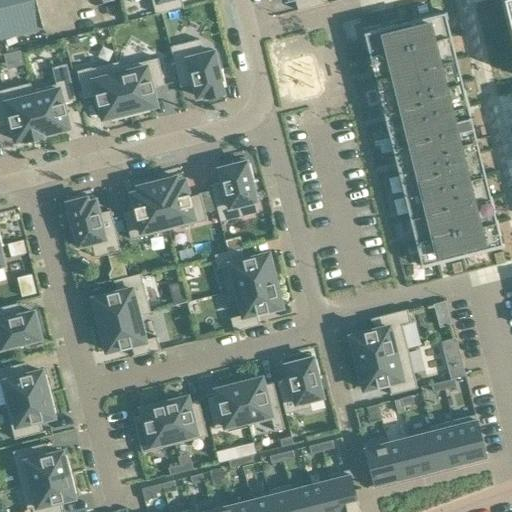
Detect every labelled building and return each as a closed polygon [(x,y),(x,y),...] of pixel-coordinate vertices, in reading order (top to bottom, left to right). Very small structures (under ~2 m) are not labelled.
[(0,0),(0,38),(43,27),(35,0),(0,0)] [(151,0),(155,14),(183,7),(181,0),(151,0)] [(326,0),(295,0),(298,10),(327,3),(326,0)] [(364,33),(369,52),(423,267),(504,246),(445,12),(364,33)] [(200,39),(170,47),(180,87),(194,83),(197,97),(205,95),(206,98),(224,93),(223,87),(226,86),(222,71),(223,71),(222,68),(218,69),(214,51),(203,54),(200,39)] [(24,68),(20,53),(14,55),(18,70),(24,68)] [(164,85),(157,58),(119,68),(118,68),(120,76),(130,115),(149,110),(148,107),(156,105),(152,91),(153,91),(152,87),(164,85)] [(120,76),(118,68),(119,68),(117,62),(91,69),(91,67),(77,71),(84,98),(96,95),(98,105),(99,105),(103,118),(110,116),(111,120),(130,115),(120,76)] [(32,90),(31,91),(33,98),(42,136),(43,136),(61,131),(61,129),(68,127),(65,114),(66,113),(63,103),(75,100),(66,64),(52,68),(56,84),(32,90)] [(30,83),(0,90),(0,125),(10,123),(11,127),(12,127),(15,140),(23,139),(24,142),(44,137),(43,136),(42,136),(33,98),(31,91),(32,90),(30,83)] [(211,185),(220,222),(258,212),(251,183),(251,182),(255,181),(255,179),(254,179),(250,164),(246,165),(245,160),(227,165),(227,166),(219,168),(223,182),(211,185)] [(168,229),(206,219),(200,193),(198,193),(198,194),(189,197),(188,193),(187,193),(184,180),(177,182),(175,177),(156,182),(168,229)] [(168,229),(156,182),(137,187),(139,191),(131,193),(134,206),(134,207),(135,210),(126,213),(126,212),(124,212),(130,239),(168,229)] [(120,251),(110,210),(98,213),(96,204),(95,200),(87,202),(86,199),(81,200),(81,199),(80,199),(81,200),(73,202),(73,201),(72,201),(72,202),(67,203),(69,210),(66,211),(69,226),(69,229),(74,227),(78,245),(91,242),(95,257),(120,251)] [(23,240),(8,243),(11,256),(26,252),(23,240)] [(270,261),(268,253),(254,257),(254,256),(243,259),(240,250),(242,249),(241,248),(214,255),(217,268),(230,265),(236,288),(276,278),(271,260),(270,261)] [(503,252),(495,254),(498,263),(506,261),(503,252)] [(463,271),(461,262),(453,264),(455,273),(463,271)] [(113,280),(127,277),(124,266),(110,269),(107,273),(109,281),(113,280)] [(138,315),(150,312),(140,273),(127,277),(113,280),(114,282),(115,282),(117,291),(106,293),(106,294),(93,298),(95,305),(93,306),(98,326),(138,315)] [(274,309),(281,307),(279,299),(281,299),(276,278),(236,288),(242,315),(230,318),(234,331),(261,324),(260,323),(258,323),(256,314),(268,311),(268,310),(272,309),(272,310),(274,309)] [(17,303),(0,307),(0,347),(2,348),(3,352),(23,347),(23,346),(38,342),(37,339),(41,338),(36,319),(35,319),(33,311),(20,315),(17,303)] [(407,350),(400,325),(410,322),(407,309),(370,318),(371,320),(372,320),(374,329),(363,332),(363,333),(350,336),(352,344),(351,344),(355,363),(407,350)] [(160,350),(156,337),(144,340),(138,315),(98,326),(103,344),(104,343),(106,351),(114,349),(114,350),(116,349),(115,348),(120,347),(120,349),(132,346),(134,355),(132,355),(133,356),(160,350)] [(417,388),(407,350),(355,363),(360,382),(361,382),(363,389),(377,386),(388,384),(391,393),(389,393),(390,395),(417,388)] [(277,381),(285,414),(311,407),(309,400),(322,396),(317,378),(321,377),(321,375),(320,375),(316,360),(313,361),(312,356),(293,361),(293,362),(286,364),(289,378),(277,381)] [(0,368),(0,382),(5,404),(51,393),(48,381),(44,382),(41,370),(27,374),(24,362),(0,368)] [(258,377),(240,382),(240,383),(236,384),(246,423),(247,425),(271,419),(274,431),(284,428),(273,383),(263,385),(261,378),(258,378),(258,377)] [(456,386),(454,378),(443,381),(444,389),(456,386)] [(444,389),(443,381),(431,384),(433,392),(444,389)] [(246,423),(236,384),(236,383),(234,384),(221,388),(220,387),(218,388),(215,389),(217,397),(208,399),(215,429),(223,427),(223,428),(246,423)] [(53,404),(51,393),(5,404),(14,439),(42,432),(39,420),(53,417),(50,405),(53,404)] [(411,395),(400,398),(402,406),(413,403),(411,395)] [(184,396),(165,401),(165,402),(164,402),(174,444),(207,436),(198,402),(189,404),(187,396),(184,397),(184,396)] [(402,406),(400,398),(394,400),(397,412),(403,411),(402,406)] [(174,444),(164,402),(162,403),(162,402),(159,402),(160,403),(146,407),(146,406),(143,407),(144,407),(141,408),(143,416),(133,418),(142,452),(174,444)] [(378,404),(366,406),(370,423),(382,420),(378,404)] [(476,415),(452,421),(463,462),(486,456),(476,415)] [(463,462),(452,421),(430,426),(441,468),(463,462)] [(441,468),(430,426),(431,431),(409,436),(419,473),(441,468)] [(291,436),(280,439),(282,447),(293,444),(291,436)] [(419,473),(409,436),(388,442),(387,437),(386,437),(397,479),(419,473)] [(374,485),(397,479),(386,437),(363,443),(374,485)] [(12,451),(21,486),(71,473),(68,462),(65,463),(62,451),(48,455),(45,443),(12,451)] [(216,449),(218,459),(255,453),(253,443),(216,449)] [(320,447),(322,455),(333,452),(331,444),(320,447)] [(320,447),(308,450),(310,458),(322,455),(320,447)] [(283,461),(294,458),(292,450),(281,453),(283,461)] [(283,461),(281,453),(269,456),(271,464),(283,461)] [(239,461),(241,469),(253,466),(251,458),(244,460),(239,461)] [(193,469),(191,461),(179,464),(181,472),(193,469)] [(228,464),(229,472),(241,469),(239,461),(228,464)] [(181,472),(179,464),(168,467),(170,475),(181,472)] [(221,468),(220,468),(210,471),(214,486),(225,483),(221,468)] [(349,469),(328,475),(337,511),(349,511),(359,509),(349,469)] [(74,484),(71,473),(21,486),(27,509),(32,508),(32,511),(62,511),(59,501),(73,497),(70,485),(74,484)] [(204,481),(202,473),(190,476),(192,484),(204,481)] [(337,511),(328,475),(327,475),(329,479),(310,484),(316,511),(337,511)] [(176,488),(174,480),(162,483),(164,491),(176,488)] [(162,483),(141,489),(144,500),(158,497),(156,493),(164,491),(162,483)] [(316,511),(310,484),(292,489),(291,489),(290,484),(289,485),(295,511),(316,511)] [(295,511),(289,485),(269,490),(274,511),(295,511)] [(274,511),(269,490),(268,490),(269,495),(251,499),(253,511),(274,511)] [(253,511),(251,499),(231,504),(232,511),(253,511)]
